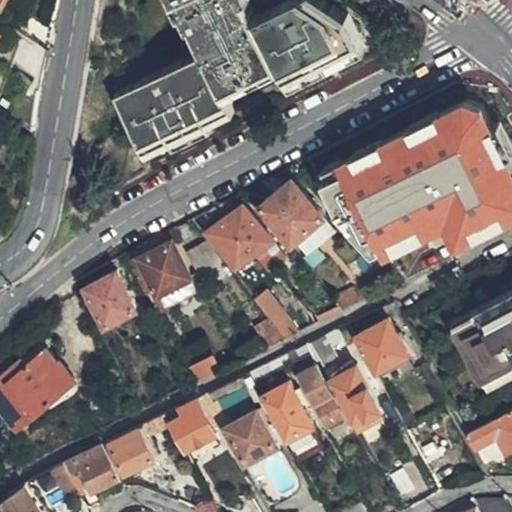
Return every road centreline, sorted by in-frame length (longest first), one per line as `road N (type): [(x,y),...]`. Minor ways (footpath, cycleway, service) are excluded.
road 1 (tertiary): [(478,37),(131,221),(0,318)]
road 2 (tertiary): [(0,261),(35,222),(53,168),(74,0)]
